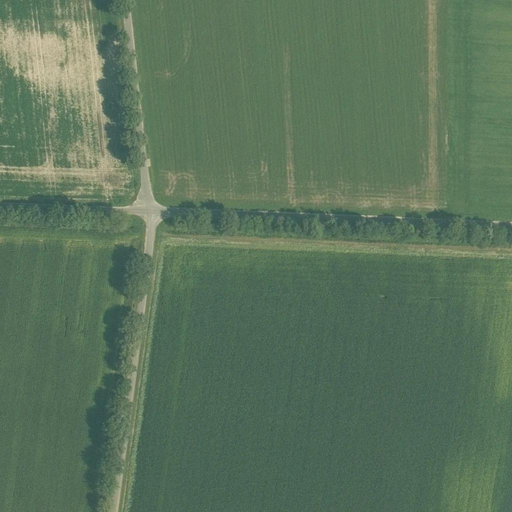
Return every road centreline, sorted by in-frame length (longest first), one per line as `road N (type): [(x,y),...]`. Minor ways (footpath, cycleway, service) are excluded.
road 1 (unclassified): [(511,227),(147,213)]
road 2 (unclassified): [(147,213),(114,511)]
road 3 (unclassified): [(124,0),(147,213)]
road 4 (unclassified): [(0,204),(147,213)]
